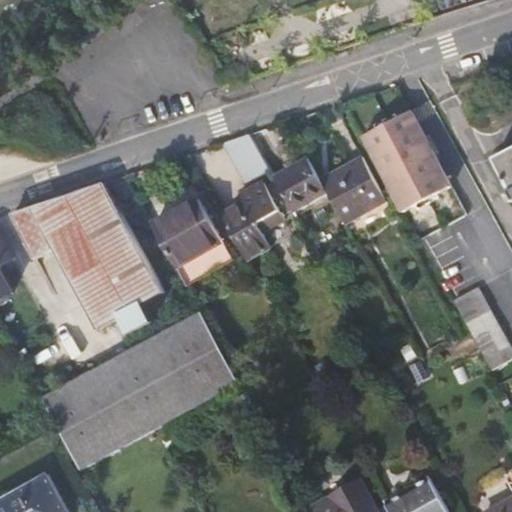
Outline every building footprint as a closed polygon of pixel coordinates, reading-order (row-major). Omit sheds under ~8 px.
[(413,109),(366,133),(397,191),(408,211),(455,185),(413,109)] [(231,142),(246,181),(271,171),(255,132),(231,142)] [(511,147),(495,156),(511,188),(511,190),(506,194),(510,201),(511,199),(511,147)] [(347,221),(387,198),(364,153),(323,177),(330,192),(347,221)] [(298,210),(330,192),(323,177),(311,157),(278,176),(298,210)] [(168,293),(106,183),(84,190),(14,213),(39,257),(54,248),(100,330),(121,318),(130,333),(155,320),(146,304),(168,293)] [(247,204),(239,208),(226,216),(250,259),(273,246),(265,232),(288,219),(267,183),(243,197),(247,204)] [(201,197),(155,224),(177,264),(224,238),(201,197)] [(234,200),(221,208),(226,216),(239,208),(234,200)] [(0,303),(2,303),(7,300),(9,297),(10,294),(13,290),(0,265),(0,264),(15,256),(0,229),(0,303)] [(235,257),(224,238),(177,264),(188,283),(235,257)] [(496,369),(511,360),(511,343),(480,286),(458,299),(496,369)] [(47,398),(81,458),(180,401),(188,414),(223,395),(244,383),(203,310),(47,398)] [(81,458),(87,469),(159,429),(188,414),(180,401),(81,458)] [(0,503),(0,511),(75,511),(52,473),(0,503)] [(394,511),(455,511),(435,476),(389,501),(394,511)] [(381,511),(364,482),(319,507),(321,511),(381,511)] [(511,511),(511,498),(488,511),(511,511)]
